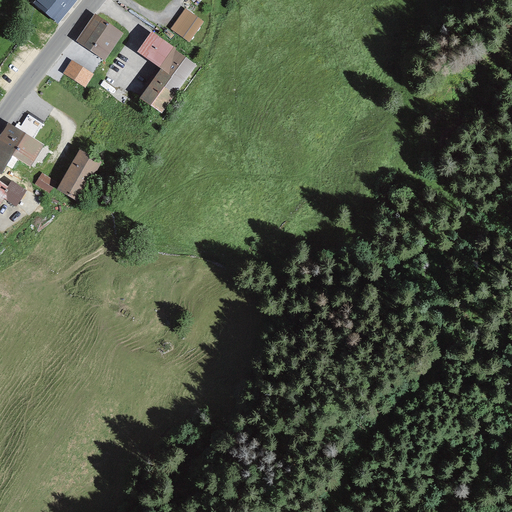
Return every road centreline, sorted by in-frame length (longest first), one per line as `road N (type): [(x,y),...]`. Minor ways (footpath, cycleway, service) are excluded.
road 1 (secondary): [(0,120),(93,0)]
road 2 (track): [(511,46),(419,149)]
